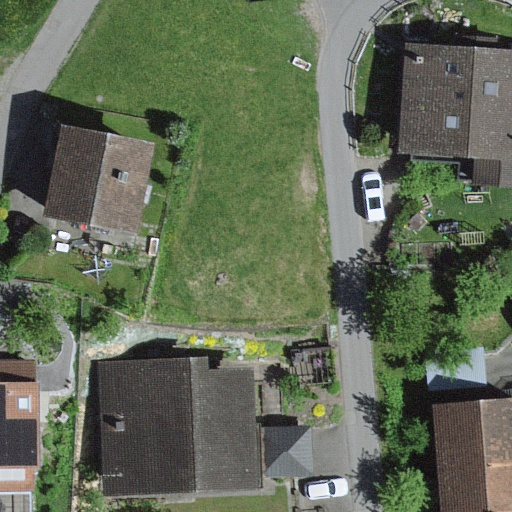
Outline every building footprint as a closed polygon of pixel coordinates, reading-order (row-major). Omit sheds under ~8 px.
[(442,51),(404,48),(396,158),(473,163),(471,188),(511,190),(511,56),(495,55),(496,40),(443,36),(442,51)] [(153,150),(57,132),(40,222),(136,240),(153,150)] [(484,391),(481,350),(423,354),(426,395),(484,391)] [(205,360),(95,364),(101,502),(253,496),(252,492),(263,491),(264,481),(261,430),(261,428),(250,429),(248,374),(206,375),(205,360)] [(34,387),(0,386),(0,511),(30,511),(31,476),(34,476),(34,387)] [(511,511),(511,403),(427,410),(435,511),(511,511)] [(312,479),(310,428),(261,430),(264,481),(312,479)]
